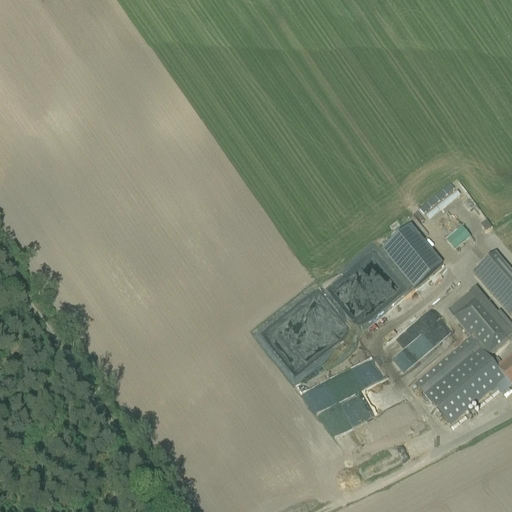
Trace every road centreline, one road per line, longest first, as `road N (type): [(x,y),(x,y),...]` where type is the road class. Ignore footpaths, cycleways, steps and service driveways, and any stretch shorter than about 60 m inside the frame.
road 1 (track): [(0,264),(164,511)]
road 2 (track): [(438,453),(326,511)]
